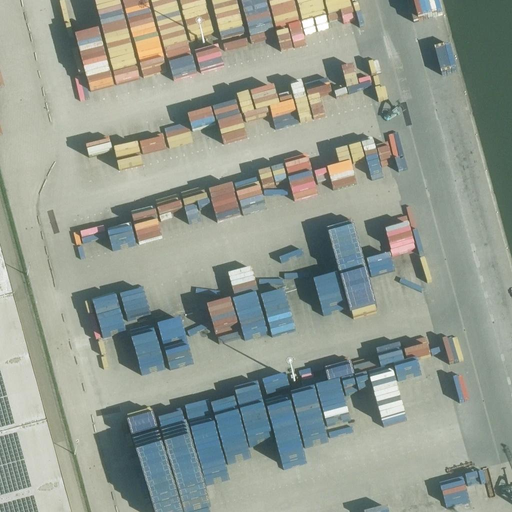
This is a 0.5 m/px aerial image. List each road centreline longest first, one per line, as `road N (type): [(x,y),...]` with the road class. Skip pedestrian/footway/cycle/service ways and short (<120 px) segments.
road 1 (unknown): [(385,0),(511,447)]
road 2 (unknown): [(230,263),(163,0)]
road 3 (unknown): [(230,263),(296,511)]
road 4 (unknown): [(53,316),(230,263)]
